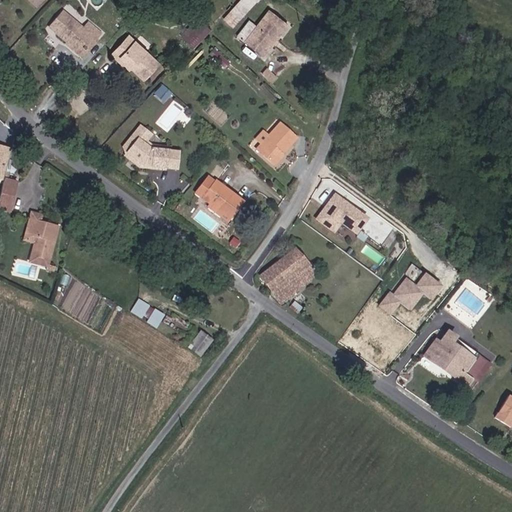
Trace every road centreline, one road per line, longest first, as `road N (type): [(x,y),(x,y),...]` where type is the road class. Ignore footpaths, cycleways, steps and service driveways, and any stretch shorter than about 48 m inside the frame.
road 1 (tertiary): [(376,0),(327,149),(244,286)]
road 2 (tertiary): [(0,87),(79,161),(244,286)]
road 3 (tertiary): [(264,300),(511,472)]
road 4 (unclassified): [(264,300),(110,511)]
